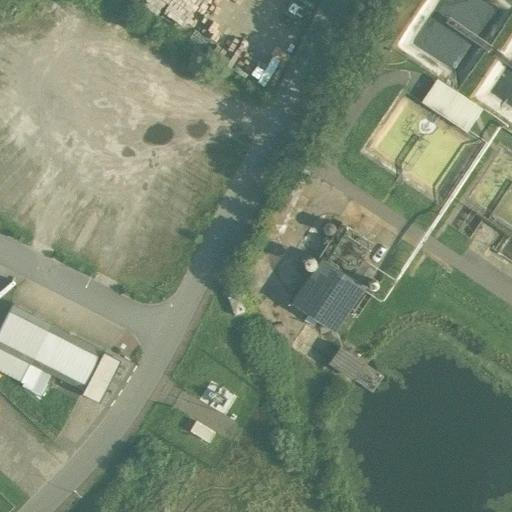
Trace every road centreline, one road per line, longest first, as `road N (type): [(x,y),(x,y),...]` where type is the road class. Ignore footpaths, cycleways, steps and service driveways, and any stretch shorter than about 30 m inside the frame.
road 1 (residential): [(337,0),(174,331)]
road 2 (unknown): [(273,130),(511,296)]
road 3 (residential): [(174,331),(116,427),(31,511)]
road 4 (residential): [(174,331),(0,242)]
